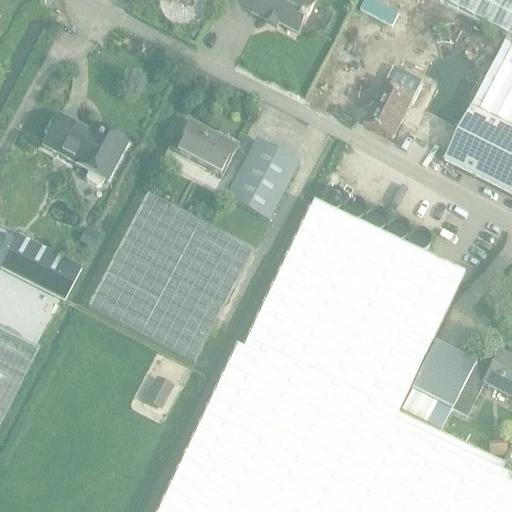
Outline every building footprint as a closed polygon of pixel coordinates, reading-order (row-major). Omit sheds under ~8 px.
[(259,0),(260,1),(253,15),(265,22),(264,24),(265,24),(266,22),(276,27),(275,29),(277,30),(279,26),(299,36),(314,5),(304,0),(259,0)] [(511,0),(433,0),(509,40),(472,113),(511,132),(511,0)] [(398,137),(402,129),(400,127),(419,89),(404,82),(400,91),(387,85),(365,128),(392,141),(395,136),(398,137)] [(511,132),(472,113),(446,164),(511,197),(511,132)] [(99,137),(91,132),(90,134),(58,117),(42,148),(74,164),(73,165),(88,173),(85,179),(87,183),(96,188),(100,187),(103,181),(106,183),(126,145),(102,132),(99,137)] [(221,177),(236,149),(190,125),(175,153),(221,177)] [(256,143),(225,200),(268,223),(299,166),(256,143)] [(145,199),(86,312),(192,367),(251,255),(145,199)] [(511,511),(511,481),(499,476),(503,469),(396,418),(463,279),(312,207),(242,353),(237,351),(159,511),(511,511)] [(88,231),(82,244),(91,249),(98,236),(88,231)] [(0,269),(64,302),(81,270),(17,237),(0,268),(0,269)] [(0,427),(39,350),(0,329),(0,427)] [(465,420),(483,385),(482,384),(487,375),(474,368),(474,366),(434,345),(410,392),(411,392),(401,412),(440,433),(451,412),(465,420)] [(511,361),(498,354),(487,375),(482,384),(483,385),(511,400),(511,361)] [(162,411),(174,385),(156,377),(144,403),(162,411)]
